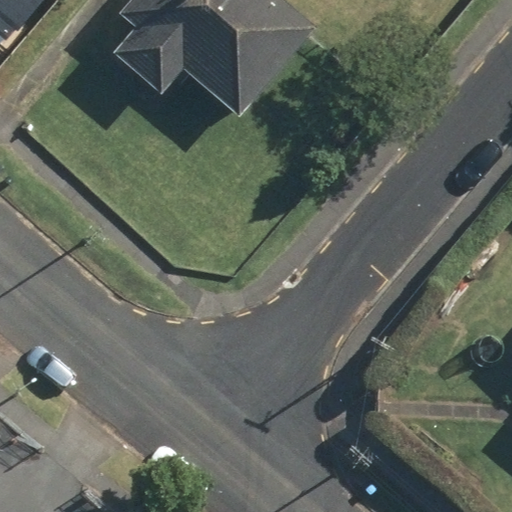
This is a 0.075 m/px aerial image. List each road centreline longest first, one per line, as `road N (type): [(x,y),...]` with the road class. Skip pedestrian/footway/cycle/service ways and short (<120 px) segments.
road 1 (residential): [(197,430),(511,69)]
road 2 (residential): [(197,430),(0,261)]
road 3 (residential): [(292,511),(197,430)]
